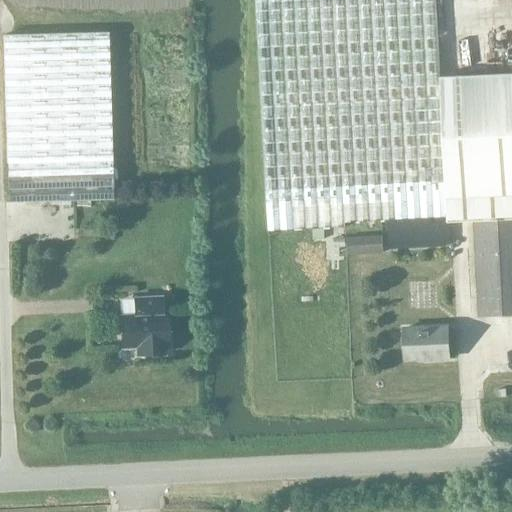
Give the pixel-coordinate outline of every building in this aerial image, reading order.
[(255,0),(268,227),(447,217),(440,77),(435,0),(255,0)] [(8,202),(113,199),(108,32),(3,35),(8,202)] [(511,73),(440,77),(447,217),(448,223),(474,221),(479,317),(511,315),(511,73)] [(134,298),(134,315),(120,316),(121,348),(136,347),(136,355),(164,354),(164,346),(168,346),(167,314),(162,314),(162,297),(134,298)] [(429,360),(449,359),(448,327),(404,329),(405,359),(429,358),(429,360)]
